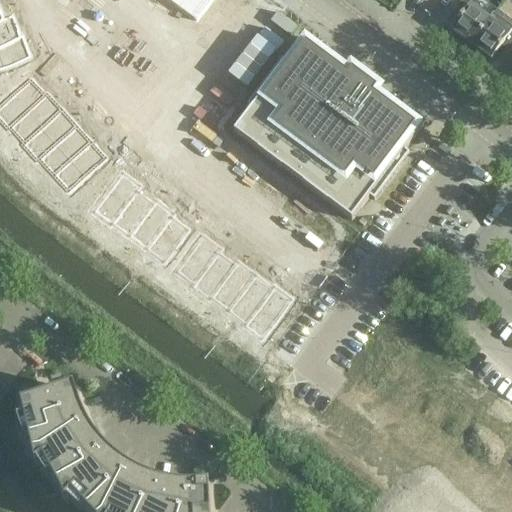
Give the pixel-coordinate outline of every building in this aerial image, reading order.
[(48,11),(54,3),(48,0),(41,0),(38,4),(48,11)] [(114,9),(120,1),(118,0),(105,0),(105,1),(114,9)] [(187,0),(186,3),(204,16),(216,0),(187,0)] [(168,6),(157,29),(179,39),(190,16),(168,6)] [(452,33),(472,48),(498,13),(498,12),(491,21),(472,7),(452,33)] [(145,20),(136,13),(130,20),(140,27),(145,20)] [(511,23),(498,13),(472,48),(491,62),(502,48),(511,56),(511,55),(511,23)] [(4,20),(0,21),(0,45),(12,41),(4,20)] [(149,35),(155,27),(145,20),(140,27),(149,35)] [(53,33),(48,41),(57,48),(63,40),(53,33)] [(172,40),(163,33),(157,40),(166,48),(172,40)] [(0,45),(0,69),(22,61),(14,40),(12,41),(0,45)] [(252,110),(234,134),(259,152),(259,153),(283,171),(304,186),(303,186),(328,205),(329,205),(352,222),(356,218),(370,198),(375,202),(375,201),(409,156),(410,155),(405,152),(408,149),(423,128),(398,109),(383,99),(382,98),(377,94),(376,93),(379,90),(377,89),(375,92),(374,93),(371,91),(372,89),(370,88),(358,79),(357,78),(356,79),(353,77),(354,76),(356,73),(354,71),(353,73),(351,75),(329,58),(330,58),(305,40),(287,64),(283,60),(248,107),(252,110)] [(64,77),(54,70),(48,78),(58,85),(64,77)] [(73,84),(64,77),(58,85),(67,92),(73,84)] [(28,82),(0,106),(0,122),(8,131),(9,129),(41,100),(43,99),(28,82)] [(99,104),(89,96),(83,104),(93,111),(99,104)] [(41,100),(9,129),(24,145),(55,117),(41,100)] [(108,111),(99,104),(93,111),(102,118),(108,111)] [(24,145),(22,147),(37,163),(39,161),(70,132),(72,131),(57,115),(55,117),(24,145)] [(122,132),(131,140),(137,132),(127,125),(122,132)] [(70,132),(39,161),(53,177),(85,148),(70,132)] [(85,148),(53,177),(68,194),(100,165),(85,148)] [(156,165),(146,158),(141,166),(150,173),(156,165)] [(160,180),(165,173),(156,165),(150,173),(160,180)] [(120,176),(91,214),(109,228),(111,226),(136,192),(138,190),(120,176)] [(185,199),(190,191),(181,184),(175,192),(185,199)] [(194,206),(200,198),(190,191),(185,199),(194,206)] [(136,192),(111,226),(128,239),(154,205),(136,192)] [(154,205),(128,239),(145,252),(171,217),(154,205)] [(145,252),(144,254),(162,267),(191,229),(172,216),(171,217),(145,252)] [(232,234),(238,227),(228,220),(222,227),(232,234)] [(247,234),(238,227),(232,234),(241,242),(247,234)] [(200,239),(174,274),(193,287),(218,253),(200,239)] [(272,253),(263,245),(257,253),(266,260),(272,253)] [(193,287),(191,289),(208,302),(210,300),(235,266),(237,264),(220,251),(218,253),(193,287)] [(276,268),(282,260),(272,253),(266,260),(276,268)] [(131,258),(125,267),(158,287),(164,278),(131,258)] [(235,266),(210,300),(227,313),(253,279),(235,266)] [(314,284),(305,277),(299,285),(308,292),(314,284)] [(410,277),(400,289),(414,300),(424,287),(410,277)] [(253,279),(227,313),(244,326),(270,292),(253,279)] [(244,326),(243,328),(262,343),(290,304),(271,290),(270,292),(244,326)] [(93,451),(84,438),(89,434),(83,420),(77,406),(79,405),(74,392),(67,396),(64,389),(53,392),(55,398),(43,403),(39,389),(17,388),(15,426),(25,423),(35,469),(50,460),(59,474),(51,479),(66,507),(77,494),(90,505),(84,511),(210,511),(209,490),(190,491),(190,493),(175,492),(160,489),(145,483),(131,476),(128,482),(115,473),(103,463),(93,451)]
